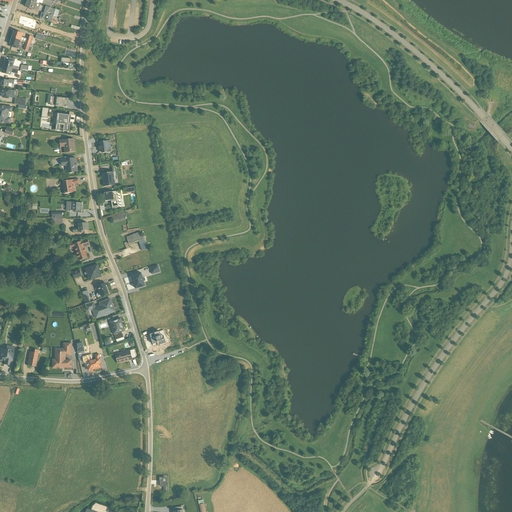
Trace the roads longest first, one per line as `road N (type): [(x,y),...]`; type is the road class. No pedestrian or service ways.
road 1 (residential): [(90,0),(81,71),(92,192),(146,368)]
road 2 (unclassified): [(511,247),(499,285),(441,357),(374,475)]
road 3 (unclassified): [(334,0),(398,38),(511,150)]
road 4 (residential): [(0,376),(73,382),(146,368)]
road 5 (residential): [(146,368),(147,511)]
